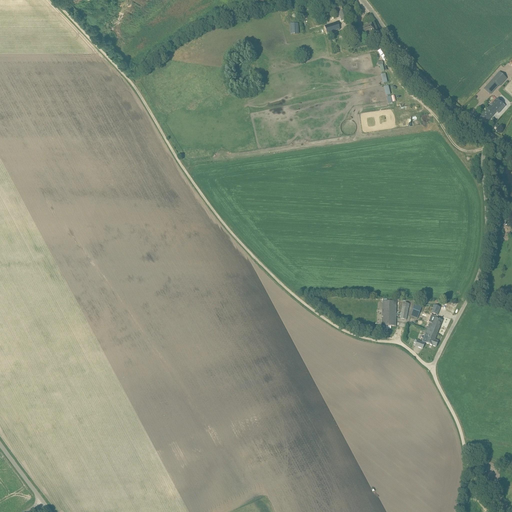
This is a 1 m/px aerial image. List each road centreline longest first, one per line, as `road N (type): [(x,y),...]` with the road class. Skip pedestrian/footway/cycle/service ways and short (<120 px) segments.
road 1 (track): [(53,0),(129,80),(192,182),(254,258),(342,329),(400,343)]
road 2 (unclassified): [(431,367),(483,259),(482,156),(491,136)]
road 3 (track): [(484,149),(455,146),(378,51),(331,55),(324,25)]
road 4 (tertiary): [(491,136),(417,76),(362,0)]
